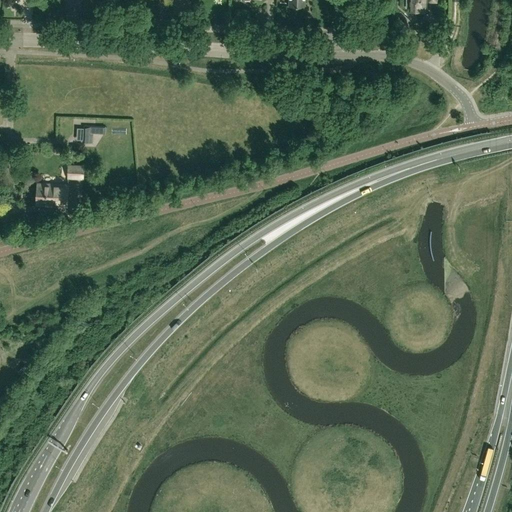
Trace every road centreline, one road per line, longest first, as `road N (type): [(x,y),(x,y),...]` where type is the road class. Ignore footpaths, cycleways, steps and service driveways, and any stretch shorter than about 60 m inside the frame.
road 1 (primary): [(426,162),(375,176),(284,220),(172,302),(87,391),(19,511)]
road 2 (primary): [(45,511),(115,395),(200,302),(300,226),(426,162)]
road 3 (residential): [(464,98),(394,57),(11,40)]
road 4 (residential): [(6,220),(11,40)]
road 5 (trunk): [(511,378),(473,511)]
